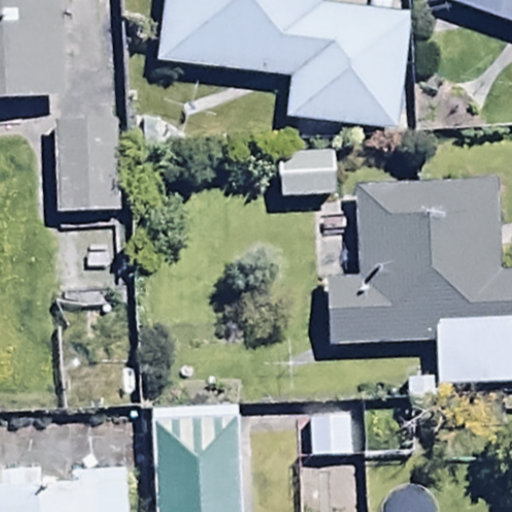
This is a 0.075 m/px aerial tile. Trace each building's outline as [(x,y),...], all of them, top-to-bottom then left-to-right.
[(0,0),(0,105),(59,104),(55,0),(0,0)] [(165,0),(155,66),(289,87),(283,123),(390,140),(409,22),(315,7),(315,0),(165,0)] [(511,0),(439,0),(437,5),(511,32),(511,0)] [(116,125),(50,128),(55,222),(120,218),(116,125)] [(276,160),(278,206),(333,206),(333,160),(276,160)] [(328,286),(328,352),(433,352),(433,390),(511,389),(511,279),(497,280),(497,190),(359,190),(359,286),(328,286)] [(246,511),(242,412),(148,416),(152,511),(246,511)] [(352,422),(305,422),(306,466),(353,465),(352,422)] [(0,477),(0,511),(128,511),(127,479),(70,480),(70,491),(48,491),(48,476),(0,477)]
